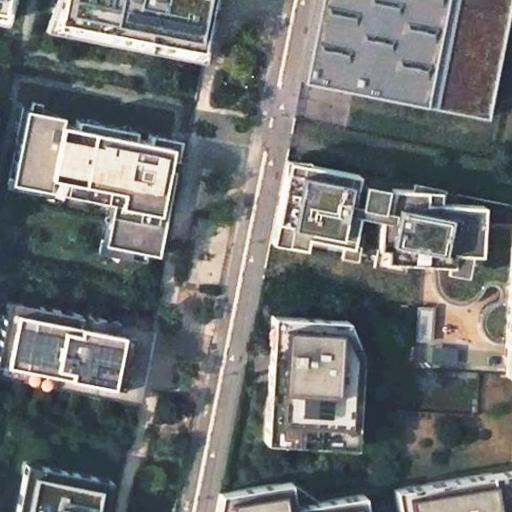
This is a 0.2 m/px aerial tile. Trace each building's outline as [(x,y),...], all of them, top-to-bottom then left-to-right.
[(0,20),(6,22),(11,0),(3,0),(2,10),(0,9),(0,20)] [(55,0),(45,30),(181,56),(183,46),(57,22),(61,0),(55,0)] [(61,0),(57,22),(183,46),(181,56),(204,61),(212,23),(216,0),(61,0)] [(317,0),(301,79),(485,115),(507,0),(317,0)] [(100,243),(155,254),(167,194),(172,169),(163,168),(165,158),(174,159),(178,139),(148,133),(146,141),(132,138),(133,130),(75,119),(73,126),(59,123),(60,116),(23,109),(8,183),(109,203),(100,243)] [(357,174),(286,160),(269,243),(303,249),(304,242),(309,239),(350,246),(351,241),(354,244),(358,248),(362,251),(366,254),(371,256),(375,257),(380,258),(386,258),(386,261),(427,263),(431,270),(432,276),(433,282),(434,288),(438,296),(444,300),(452,304),(465,304),(467,304),(472,301),(473,300),(489,280),(491,278),(494,276),(497,276),(500,277),(503,279),(505,282),(505,285),(505,288),(503,291),(485,306),(483,310),(481,314),(479,319),(479,324),(480,328),(483,333),(485,336),(488,339),(492,341),(502,345),(506,345),(511,345),(511,206),(511,207),(511,223),(481,222),(481,205),(456,203),(455,199),(455,198),(453,196),(451,194),(448,193),(444,193),(439,194),(437,194),(437,191),(425,190),(423,189),(391,181),(390,190),(384,218),(350,211),(355,183),(357,174)] [(361,184),(355,183),(350,211),(384,218),(390,190),(383,189),(384,187),(361,183),(361,184)] [(136,326),(32,305),(29,315),(2,310),(0,321),(0,364),(19,368),(17,378),(106,396),(108,386),(135,391),(140,370),(143,353),(146,339),(133,337),(136,326)] [(414,339),(430,340),(432,309),(416,308),(414,339)] [(346,320),(272,315),(264,442),(355,447),(360,353),(346,320)] [(456,348),(432,346),(431,363),(456,365),(456,348)] [(24,464),(14,511),(102,511),(109,481),(92,477),(93,476),(40,466),(40,467),(24,464)] [(511,511),(511,468),(394,489),(397,511),(511,511)] [(289,480),(219,492),(215,511),(365,511),(363,494),(319,501),(293,505),(289,480)]
